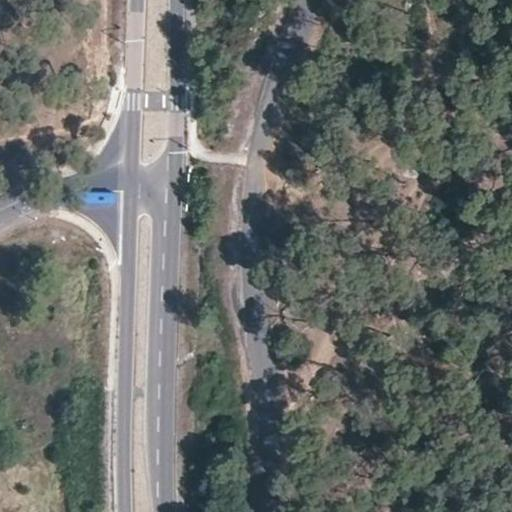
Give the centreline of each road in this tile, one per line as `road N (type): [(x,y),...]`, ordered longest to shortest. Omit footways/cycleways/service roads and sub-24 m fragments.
road 1 (secondary): [(131,190),(125,511)]
road 2 (secondary): [(168,511),(175,192)]
road 3 (secondary): [(175,192),(178,0)]
road 4 (secondary): [(136,0),(131,190)]
road 5 (tertiary): [(0,218),(64,193),(131,190)]
